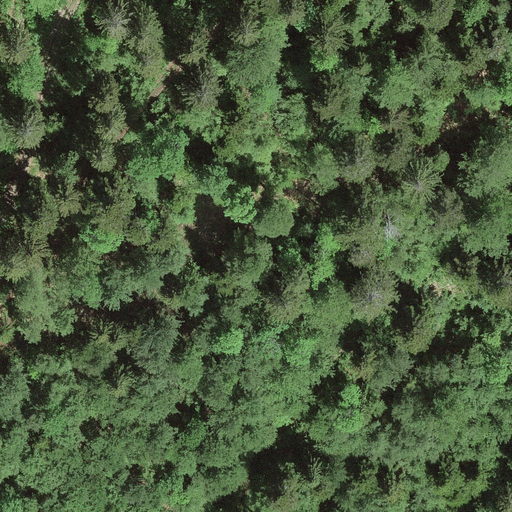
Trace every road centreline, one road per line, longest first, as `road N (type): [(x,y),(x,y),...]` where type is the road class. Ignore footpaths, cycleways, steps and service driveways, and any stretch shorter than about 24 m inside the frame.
road 1 (track): [(511,179),(347,336),(279,432),(196,511)]
road 2 (track): [(0,223),(77,0)]
